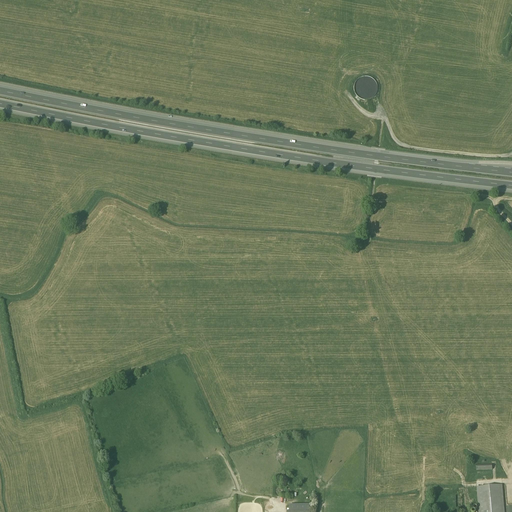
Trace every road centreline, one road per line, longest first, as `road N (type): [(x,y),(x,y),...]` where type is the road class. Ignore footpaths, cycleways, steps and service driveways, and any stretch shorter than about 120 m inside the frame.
road 1 (motorway): [(0,105),(294,159),(511,187)]
road 2 (motorway): [(511,173),(299,145),(0,91)]
road 3 (track): [(511,153),(406,146),(384,118),(360,110),(346,93)]
